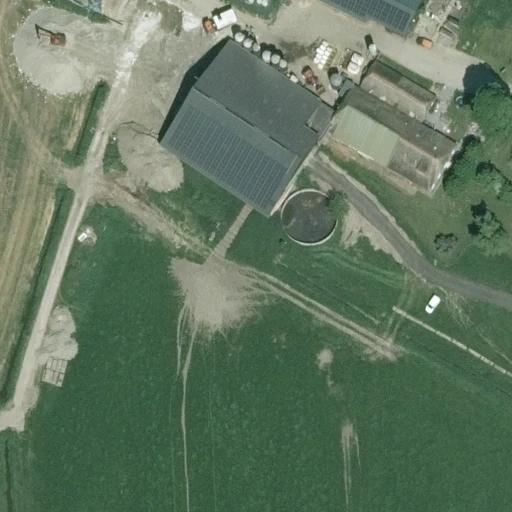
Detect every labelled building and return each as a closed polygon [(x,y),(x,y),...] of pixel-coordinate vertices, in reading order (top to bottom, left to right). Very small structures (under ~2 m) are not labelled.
[(254,0),(263,11),(277,0),(254,0)] [(321,0),(403,40),(423,0),(321,0)] [(179,28),(156,31),(159,58),(183,54),(179,28)] [(269,218),(319,145),(302,133),(321,106),(229,45),(160,148),(269,218)] [(456,150),(418,128),(434,100),(375,65),(359,92),(353,89),(327,134),(431,194),(456,150)] [(154,105),(145,115),(154,124),(163,114),(154,105)]
